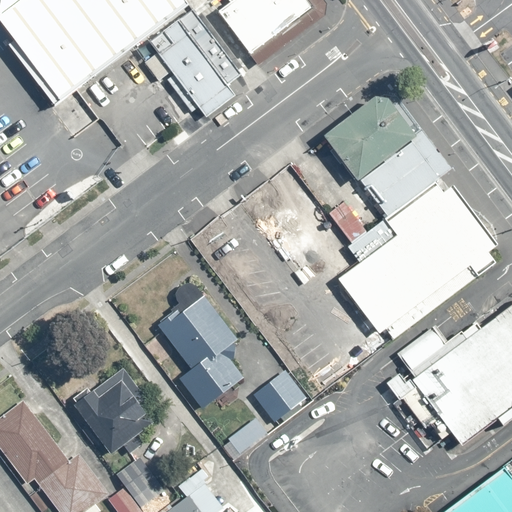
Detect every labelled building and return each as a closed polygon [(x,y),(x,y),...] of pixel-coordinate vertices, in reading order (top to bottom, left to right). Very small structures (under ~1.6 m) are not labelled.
[(224,70),(171,0),(156,0),(124,24),(182,101),(224,70)] [(292,7),(286,0),(207,0),(201,5),(234,50),(292,7)] [(153,112),(106,50),(70,77),(116,140),(153,112)] [(75,159),(5,65),(0,69),(0,164),(24,197),(75,159)] [(433,173),(364,84),(301,132),(370,222),(433,173)] [(481,241),(435,182),(318,272),(364,331),(481,241)] [(234,339),(200,294),(156,326),(188,369),(177,378),(199,408),(240,378),(219,350),(234,339)] [(511,408),(511,311),(418,384),(465,445),(511,408)] [(303,398),(282,370),(250,393),(271,422),(303,398)] [(150,425),(115,375),(96,388),(94,385),(70,402),(107,455),(150,425)] [(0,416),(0,451),(26,484),(32,479),(40,489),(58,511),(96,511),(98,511),(93,505),(108,493),(72,449),(63,455),(20,401),(0,416)] [(266,434),(253,418),(225,439),(238,455),(266,434)] [(165,490),(136,456),(113,475),(122,486),(106,500),(115,511),(142,511),(141,510),(165,490)] [(216,511),(222,507),(195,473),(177,487),(184,494),(161,511),(216,511)]
